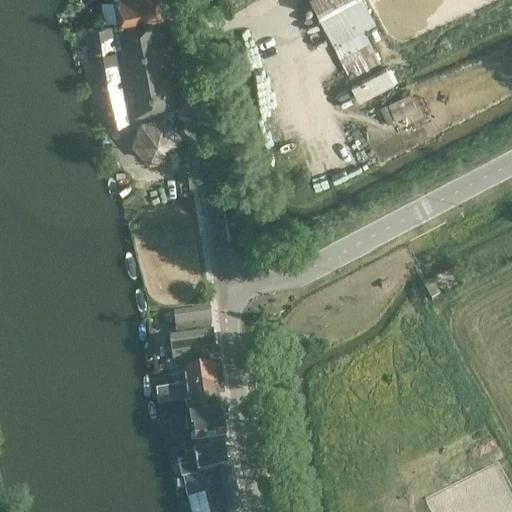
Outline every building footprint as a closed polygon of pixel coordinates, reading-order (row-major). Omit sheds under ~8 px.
[(113,0),(118,24),(133,115),(143,113),(158,110),(173,108),(158,18),(163,17),(160,0),(113,0)] [(375,24),(362,0),(309,0),(344,67),(374,53),(363,30),(375,24)] [(133,115),(118,24),(87,30),(95,73),(104,125),(128,121),(127,115),(133,115)] [(379,111),(387,125),(416,110),(409,96),(379,111)] [(158,110),(143,113),(133,137),(148,156),(175,153),(183,133),(181,125),(158,110)] [(214,358),(211,335),(208,311),(173,315),(176,339),(165,340),(169,372),(206,367),(208,367),(207,359),(214,358)] [(216,389),(214,371),(207,372),(206,367),(169,372),(166,373),(167,380),(181,377),(183,387),(155,392),(157,400),(216,389)] [(220,410),(216,389),(157,400),(158,408),(186,402),(189,418),(217,413),(216,411),(220,410)] [(225,445),(222,427),(220,427),(218,416),(217,416),(217,413),(189,418),(189,419),(169,423),(172,441),(180,440),(182,450),(184,450),(185,454),(223,447),(223,445),(225,445)] [(228,470),(224,450),(223,447),(185,454),(188,468),(179,470),(181,480),(182,480),(182,481),(228,472),(228,471),(228,470)] [(241,511),(232,473),(229,474),(228,472),(182,481),(184,490),(202,486),(208,511),(241,511)]
